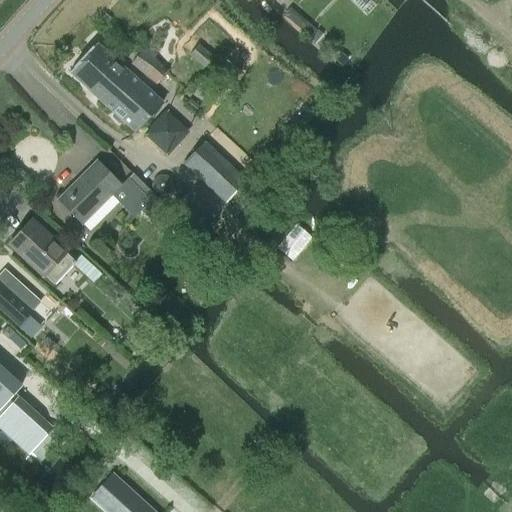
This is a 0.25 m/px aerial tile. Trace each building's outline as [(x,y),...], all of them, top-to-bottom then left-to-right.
[(70,74),(89,92),(117,62),(97,44),(70,74)] [(198,45),(189,55),(204,68),(213,58),(198,45)] [(146,46),(131,64),(155,85),(168,72),(153,59),(156,55),(146,46)] [(89,92),(112,113),(112,119),(117,123),(122,122),(135,133),(162,103),(117,62),(89,92)] [(189,133),(165,112),(144,135),(167,157),(189,133)] [(225,204),(247,181),(203,142),(182,165),(225,204)] [(134,217),(143,208),(148,203),(163,219),(171,211),(154,193),(154,194),(134,174),(121,186),(97,161),(58,200),(82,224),(112,195),(134,217)] [(263,207),(251,196),(237,212),(249,223),(263,207)] [(44,277),(54,286),(72,266),(81,273),(86,267),(77,259),(74,262),(66,254),(67,253),(31,220),(8,245),(44,277)] [(43,299),(8,267),(0,275),(0,303),(21,323),(43,299)] [(0,410),(10,401),(22,387),(0,366),(0,410)] [(153,511),(110,472),(89,495),(106,511),(153,511)]
